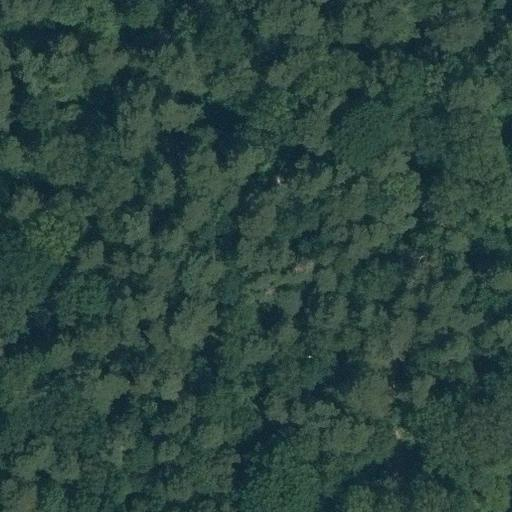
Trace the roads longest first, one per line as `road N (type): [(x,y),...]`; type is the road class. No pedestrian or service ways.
road 1 (track): [(400,263),(425,56),(421,0)]
road 2 (track): [(400,511),(391,362)]
